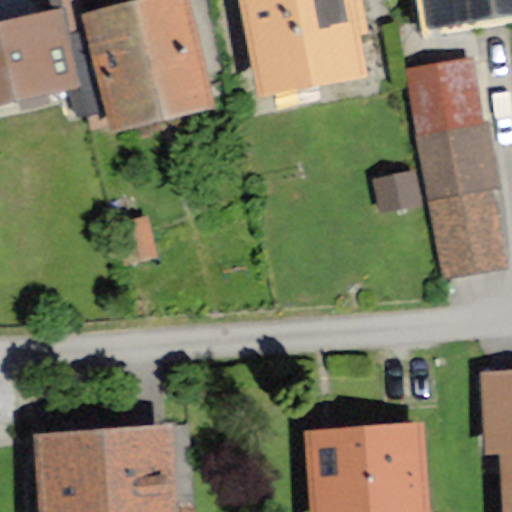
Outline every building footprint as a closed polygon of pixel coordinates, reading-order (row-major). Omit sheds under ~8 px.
[(108,0),(94,4),(124,112),(222,84),(197,0),(108,0)] [(250,0),(267,84),(379,62),(365,0),(250,0)] [(511,0),(420,0),(425,30),(511,18),(511,0)] [(0,15),(0,94),(73,83),(60,6),(0,15)] [(481,65),(420,75),(449,241),(509,231),(481,65)] [(418,168),(375,174),(379,208),(423,202),(418,168)] [(511,511),(511,369),(483,371),(487,453),(499,457),(502,511),(511,511)] [(315,425),(318,511),(431,511),(427,420),(315,425)] [(40,430),(43,511),(185,511),(182,423),(40,430)]
